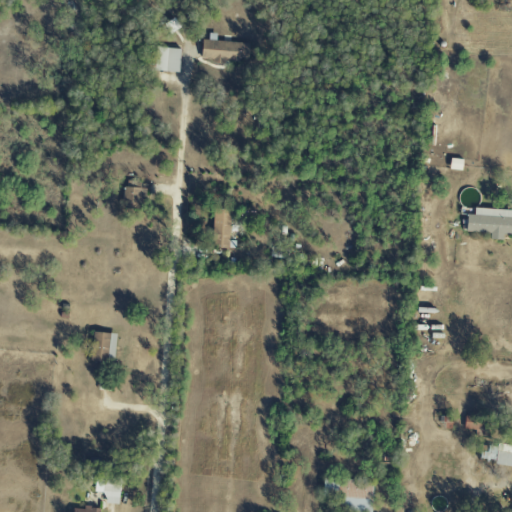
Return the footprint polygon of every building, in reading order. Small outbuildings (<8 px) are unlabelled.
[(170,34),(181,28),(175,18),(164,24),(170,34)] [(250,43),(216,42),(217,34),(209,34),(209,40),(202,40),(201,61),(249,63),(250,43)] [(181,50),(157,47),(155,70),(179,73),(181,50)] [(462,170),(463,160),(451,159),(450,169),(462,170)] [(139,188),(124,187),(123,209),(145,209),(146,187),(139,187),(139,188)] [(440,195),(432,195),(432,219),(440,219),(440,195)] [(231,210),(214,209),(213,248),(230,248),(230,241),(231,210)] [(503,235),(511,234),(511,211),(475,210),(474,215),(467,215),(466,233),(490,233),(490,240),(503,241),(503,235)] [(115,363),(115,334),(92,333),(92,362),(115,363)] [(443,416),(443,429),(451,429),(452,416),(443,416)] [(487,432),(488,417),(465,416),(464,431),(487,432)] [(487,452),(481,452),(480,464),(511,465),(511,446),(488,445),(487,452)] [(119,505),(120,479),(104,478),(103,504),(119,505)] [(371,511),(373,481),(323,479),(323,495),(341,496),(340,511),(371,511)]
